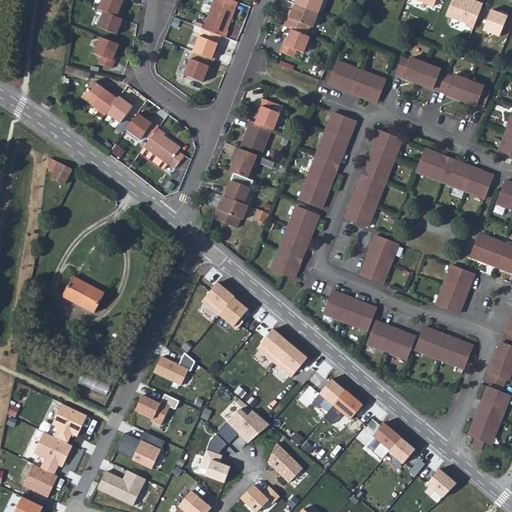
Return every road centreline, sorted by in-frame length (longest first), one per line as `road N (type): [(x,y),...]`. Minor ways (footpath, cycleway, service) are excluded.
road 1 (residential): [(443,446),(491,337),(413,313),(312,267),(369,117)]
road 2 (tertiary): [(201,244),(443,446)]
road 3 (residential): [(71,508),(201,244)]
road 4 (tertiary): [(0,93),(172,221)]
road 5 (residential): [(369,117),(379,112),(474,149),(499,170),(511,168)]
road 6 (residential): [(213,133),(264,0)]
